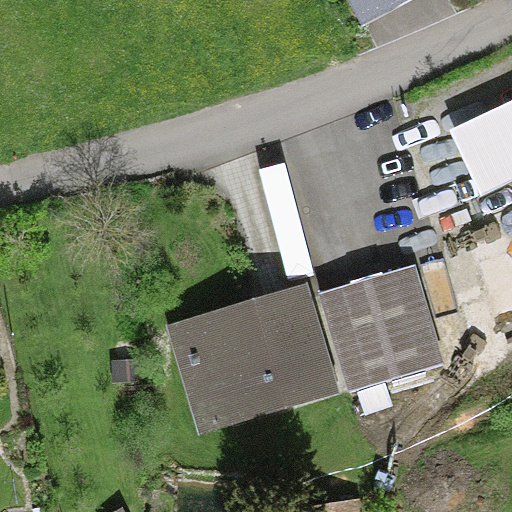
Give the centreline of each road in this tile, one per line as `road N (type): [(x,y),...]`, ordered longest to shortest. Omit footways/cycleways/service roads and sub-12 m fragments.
road 1 (residential): [(511,19),(403,75),(258,125),(108,170),(0,189)]
road 2 (unknown): [(8,0),(56,179)]
